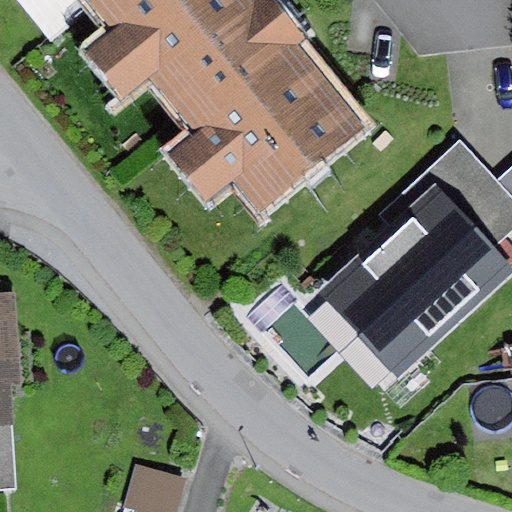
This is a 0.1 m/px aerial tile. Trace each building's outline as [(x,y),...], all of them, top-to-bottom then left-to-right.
[(22,0),(54,38),(100,0),(22,0)] [(102,0),(118,22),(94,42),(126,82),(151,62),(199,122),(170,145),(208,191),(233,171),(259,203),(363,120),(297,37),(307,29),(284,0),(102,0)] [(387,222),(322,281),(399,366),(511,264),(511,261),(494,241),(511,224),(511,196),(496,180),(461,140),(380,213),(387,222)] [(511,164),(496,180),(511,196),(511,164)] [(9,294),(0,294),(0,483),(19,482),(9,294)] [(174,511),(185,476),(137,463),(125,507),(137,510),(136,511),(174,511)]
